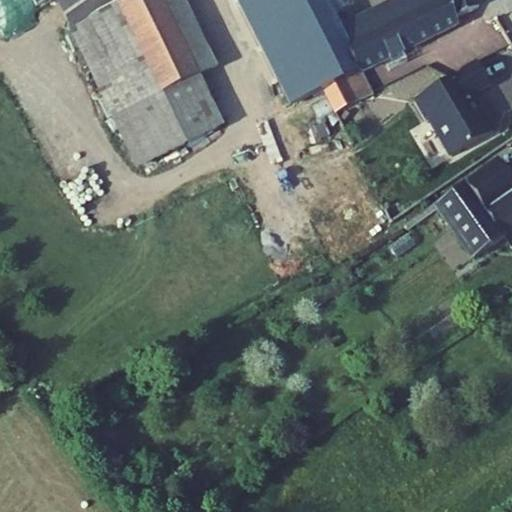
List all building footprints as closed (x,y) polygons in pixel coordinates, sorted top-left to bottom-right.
[(52,0),(60,14),(87,0),(52,0)] [(170,0),(162,4),(159,0),(87,0),(60,14),(137,168),(224,125),(199,76),(217,67),(183,0),(170,0)] [(242,0),(291,101),(322,86),(336,113),(357,101),(354,95),(346,79),(381,62),(439,35),(446,47),(487,27),(478,0),(242,0)] [(389,79),(381,62),(346,79),(354,95),(389,79)] [(433,125),(456,163),(498,137),(486,118),(484,119),(480,112),(483,110),(476,100),(493,89),(481,68),(417,107),(429,127),(433,125)] [(488,171),(450,199),(479,241),(511,218),(511,194),(506,198),(488,171)]
